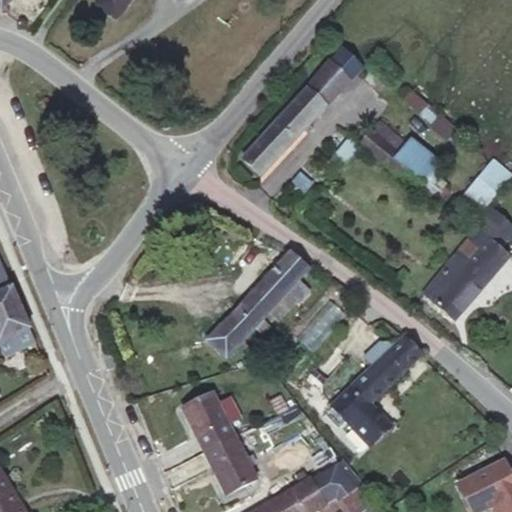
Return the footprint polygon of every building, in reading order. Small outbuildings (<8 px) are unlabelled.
[(0,0),(0,8),(2,10),(10,0),(0,0)] [(132,0),(98,0),(95,5),(115,18),(121,15),(132,0)] [(307,89),(326,107),(362,68),(343,49),(307,89)] [(260,176),(326,107),(307,89),(242,159),(260,176)] [(455,130),(410,92),(403,99),(432,125),(430,127),(446,140),(455,130)] [(167,112),(168,123),(185,120),(184,110),(167,112)] [(387,168),(407,145),(380,122),(360,146),(387,168)] [(346,163),(360,146),(349,138),(336,155),(346,163)] [(409,141),(407,145),(387,168),(415,190),(437,164),(409,141)] [(461,196),(482,212),(511,174),(511,171),(492,156),(461,196)] [(432,201),(446,182),(432,172),(419,191),(432,201)] [(311,183),(300,174),(292,183),(303,192),(311,183)] [(489,240),(476,229),(454,256),(466,267),(489,240)] [(454,256),(422,296),(453,323),(509,259),(489,240),(466,267),(454,256)] [(286,255),(202,344),(220,361),(262,316),(272,325),(292,303),(294,304),(303,294),(293,283),(304,272),(286,255)] [(35,342),(0,259),(0,348),(4,356),(35,342)] [(372,367),(318,418),(335,436),(348,424),(369,446),(391,427),(369,404),(421,355),(404,337),(388,352),(372,367)] [(364,358),(372,367),(388,352),(379,344),(364,358)] [(208,397),(176,413),(221,499),(253,483),(224,427),(235,422),(225,403),(214,408),(208,397)] [(276,411),(285,406),(280,397),(271,401),(276,411)] [(313,458),(316,465),(333,456),(329,448),(313,458)] [(361,484),(337,455),(307,472),(310,477),(304,482),(320,508),(336,498),(338,501),(361,484)] [(511,511),(511,476),(505,462),(458,485),(471,511),(482,511),(491,508),(493,511),(511,511)] [(300,481),(307,476),(303,469),(296,474),(300,481)] [(0,511),(24,511),(0,470),(0,511)] [(287,493),(255,511),(312,511),(320,508),(304,482),(287,492),(287,493)] [(375,501),(361,484),(338,501),(346,511),(364,511),(364,510),(375,501)] [(383,511),(375,501),(364,510),(364,511),(383,511)]
